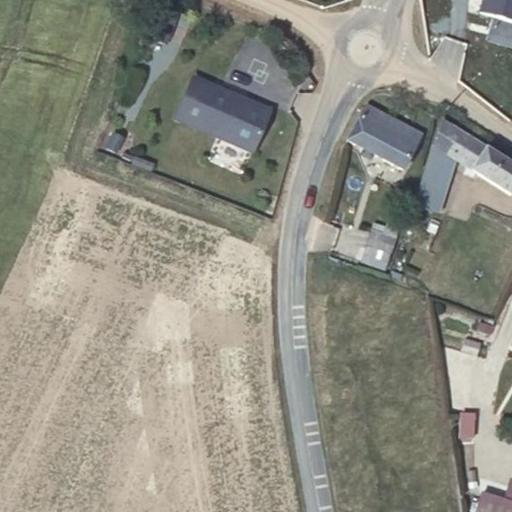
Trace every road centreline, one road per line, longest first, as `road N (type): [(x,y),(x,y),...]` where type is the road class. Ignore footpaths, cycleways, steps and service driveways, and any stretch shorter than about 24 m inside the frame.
road 1 (tertiary): [(366,48),(326,128),(292,258),(293,340),(320,511)]
road 2 (residential): [(366,48),(511,141)]
